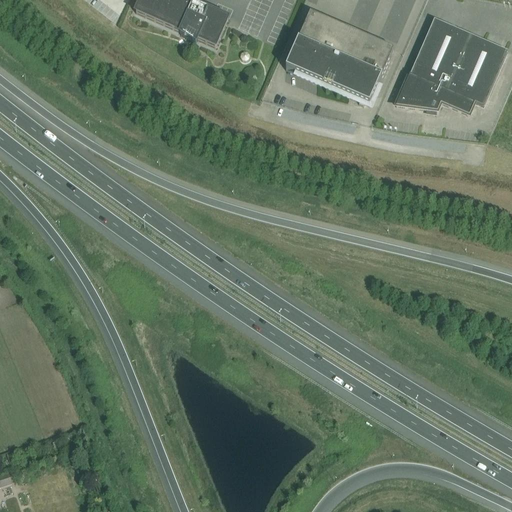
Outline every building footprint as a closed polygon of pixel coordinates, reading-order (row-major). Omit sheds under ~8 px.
[(142,0),(136,15),(181,35),(181,37),(196,45),(197,42),(215,50),(228,22),(211,14),(186,3),(187,0),(142,0)] [(310,16),(286,72),(360,104),(359,106),(363,108),(364,106),(369,108),(394,52),(310,16)] [(396,108),(426,112),(437,114),(441,105),(469,118),(474,105),(484,109),(507,54),(434,23),(410,77),(396,108)] [(99,471),(91,474),(94,481),(101,478),(99,471)] [(16,483),(14,474),(0,478),(0,489),(12,485),(16,483)]
